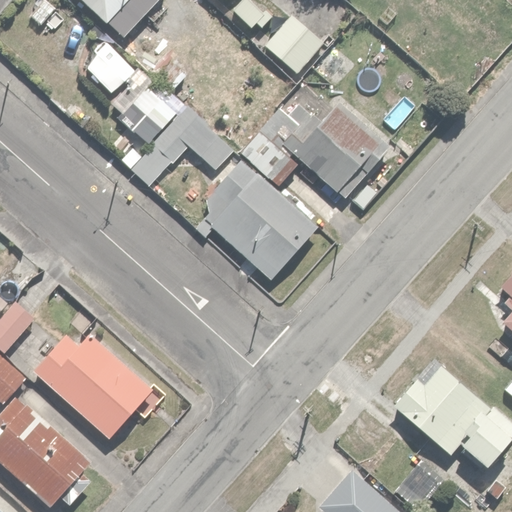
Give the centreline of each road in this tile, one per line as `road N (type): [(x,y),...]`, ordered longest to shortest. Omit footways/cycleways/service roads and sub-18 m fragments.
road 1 (residential): [(0,138),(278,384)]
road 2 (residential): [(511,122),(278,384)]
road 3 (residential): [(278,384),(164,511)]
